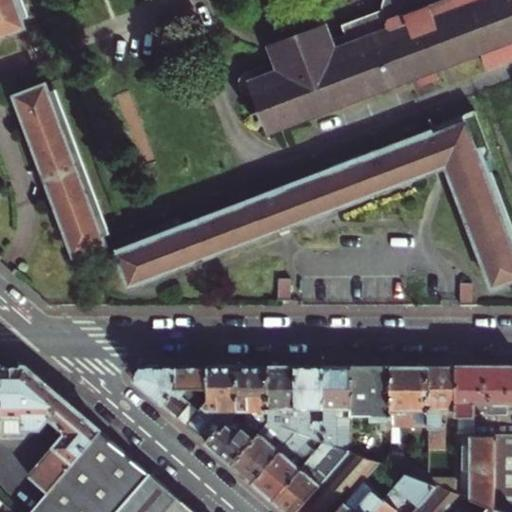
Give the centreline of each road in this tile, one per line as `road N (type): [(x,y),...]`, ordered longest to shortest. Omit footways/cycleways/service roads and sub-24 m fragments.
road 1 (residential): [(38,334),(511,336)]
road 2 (residential): [(242,511),(38,334)]
